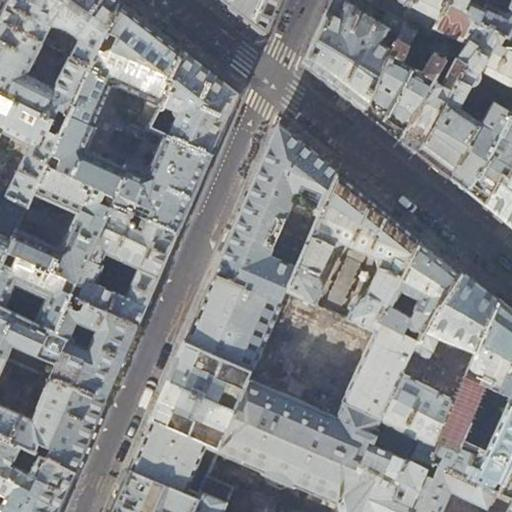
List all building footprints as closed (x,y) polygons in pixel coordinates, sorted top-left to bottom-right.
[(7,0),(0,15),(0,21),(41,42),(45,44),(48,38),(44,36),(49,25),(53,25),(60,26),(65,29),(72,33),(78,39),(69,56),(88,66),(119,1),(117,0),(7,0)] [(220,0),(241,15),(264,33),(277,0),(220,0)] [(331,86),(364,112),(406,21),(390,12),(383,26),(360,11),(366,0),(365,0),(332,0),(323,22),(303,64),(331,86)] [(365,0),(366,0),(390,12),(406,21),(417,27),(428,33),(432,27),(445,1),(470,14),(468,17),(477,23),(483,10),(467,1),(466,0),(480,0),(486,4),(487,0),(365,0)] [(476,49),(468,60),(416,153),(429,163),(448,178),(493,102),(511,113),(511,39),(509,38),(511,31),(511,0),(487,0),(486,4),(483,10),(477,23),(493,31),(480,51),(476,49)] [(151,25),(119,1),(88,66),(61,125),(32,193),(76,214),(63,243),(57,249),(16,229),(0,263),(0,306),(3,308),(14,285),(44,299),(33,322),(52,332),(69,296),(110,206),(177,234),(195,191),(211,154),(164,136),(146,179),(85,150),(94,128),(92,127),(111,84),(147,100),(135,124),(147,129),(147,128),(151,122),(153,119),(160,104),(169,81),(166,79),(181,49),(151,25)] [(405,144),(416,153),(468,60),(476,49),(480,51),(493,31),(477,23),(468,17),(470,14),(445,1),(432,27),(467,43),(457,58),(441,86),(432,81),(398,139),(405,144)] [(0,93),(61,125),(88,66),(69,56),(64,54),(57,68),(62,70),(61,72),(60,71),(55,80),(57,81),(52,90),(24,75),(41,42),(0,21),(0,93)] [(380,124),(398,139),(432,81),(451,47),(435,37),(427,51),(432,54),(420,74),(400,63),(417,27),(406,21),(364,112),(380,124)] [(213,74),(181,49),(166,79),(169,81),(160,104),(153,119),(171,128),(169,131),(151,122),(147,128),(164,136),(211,154),(225,123),(237,93),(213,74)] [(0,131),(29,146),(26,152),(22,150),(0,193),(3,195),(9,198),(26,207),(32,193),(61,125),(0,93),(0,131)] [(456,184),(465,192),(511,113),(493,102),(448,178),(456,184)] [(475,199),(483,206),(499,176),(506,179),(511,168),(511,113),(465,192),(475,199)] [(222,255),(214,274),(279,303),(285,290),(297,263),(321,208),(323,202),(328,191),(336,172),(305,148),(278,126),(277,128),(276,131),(251,187),(222,255)] [(511,228),(511,168),(506,179),(499,176),(483,206),(492,213),(508,225),(511,228)] [(366,196),(336,172),(328,191),(323,202),(321,208),(297,263),(285,290),(314,303),(323,285),(319,275),(330,248),(341,243),(374,258),(378,269),(365,296),(357,299),(346,319),(373,330),(377,321),(419,239),(398,222),(366,196)] [(0,263),(16,229),(26,207),(9,198),(0,215),(0,263)] [(110,206),(69,296),(137,326),(160,274),(177,234),(110,206)] [(441,257),(419,239),(377,321),(413,339),(461,273),(441,257)] [(481,288),(461,273),(413,339),(377,419),(379,420),(417,441),(433,449),(454,400),(417,380),(437,338),(474,353),(497,300),(481,288)] [(405,511),(428,461),(433,449),(417,441),(408,460),(368,442),(379,420),(377,419),(413,339),(377,321),(373,330),(374,331),(335,417),(247,379),(279,303),(214,274),(185,342),(184,342),(163,390),(149,422),(150,423),(129,470),(193,501),(188,511),(405,511)] [(121,363),(137,326),(69,296),(52,332),(33,322),(3,308),(0,306),(0,356),(5,359),(11,346),(55,363),(49,377),(105,400),(121,363)] [(511,464),(511,312),(497,300),(474,353),(454,400),(433,449),(428,461),(500,492),(509,471),(511,464)] [(88,439),(105,400),(49,377),(31,419),(0,405),(0,371),(5,359),(0,356),(0,436),(74,473),(88,439)] [(0,511),(56,511),(74,473),(0,436),(0,493),(6,496),(2,505),(0,504),(0,511)] [(511,511),(511,473),(509,471),(500,492),(428,461),(405,511),(511,511)] [(188,511),(193,501),(129,470),(111,511),(188,511)]
